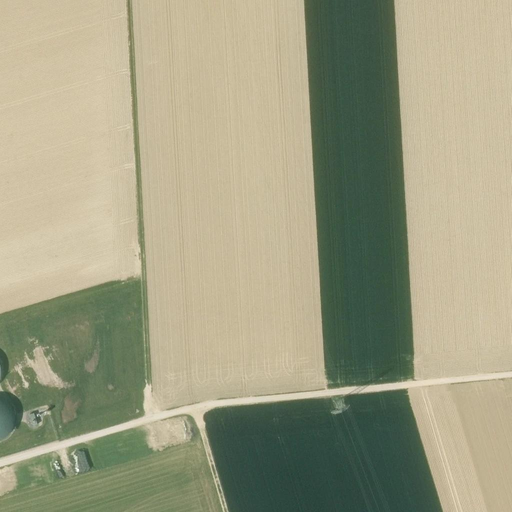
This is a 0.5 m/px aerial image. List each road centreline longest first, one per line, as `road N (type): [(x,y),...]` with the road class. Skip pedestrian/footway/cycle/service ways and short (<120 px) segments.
road 1 (track): [(511,374),(194,406),(0,464)]
road 2 (track): [(149,420),(125,0)]
